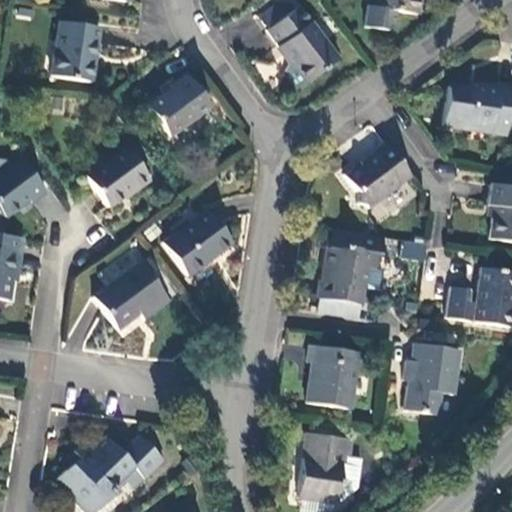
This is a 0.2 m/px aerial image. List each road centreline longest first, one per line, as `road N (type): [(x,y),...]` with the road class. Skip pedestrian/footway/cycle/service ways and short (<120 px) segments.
road 1 (residential): [(508,0),(280,160)]
road 2 (residential): [(280,160),(240,407)]
road 3 (residential): [(0,366),(240,407)]
road 4 (residential): [(280,160),(195,47),(182,0)]
